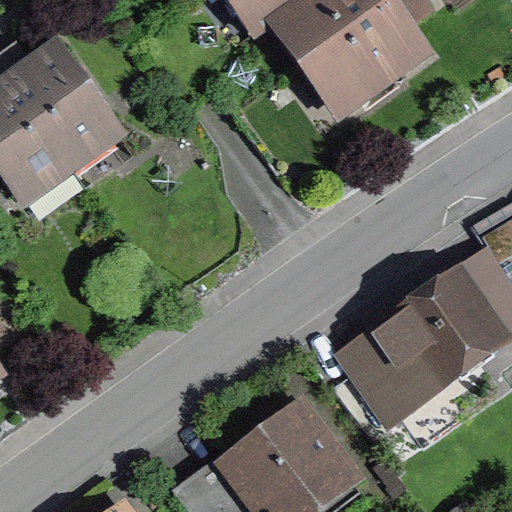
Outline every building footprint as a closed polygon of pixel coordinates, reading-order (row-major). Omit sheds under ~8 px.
[(206,0),(243,54),(265,40),(298,0),(206,0)] [(298,0),(265,40),(289,76),(385,8),(379,0),(298,0)] [(425,67),(385,8),(289,76),(327,132),(425,67)] [(4,80),(72,181),(122,147),(53,46),(4,80)] [(72,181),(4,80),(0,82),(0,186),(20,216),(72,181)] [(511,212),(484,230),(505,263),(511,258),(511,212)] [(511,349),(464,274),(334,356),(387,440),(511,361),(511,349)] [(241,511),(334,511),(360,493),(295,407),(210,471),(241,511)]
